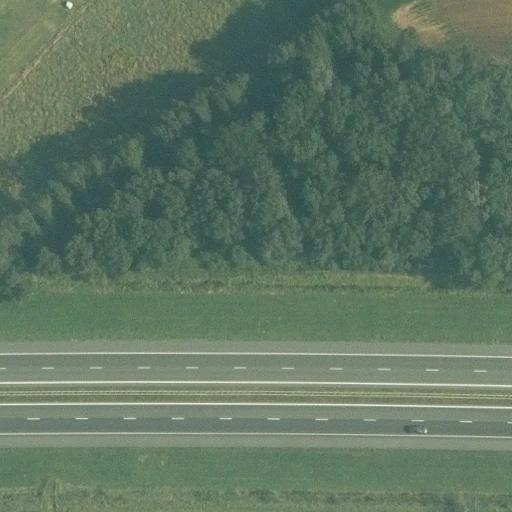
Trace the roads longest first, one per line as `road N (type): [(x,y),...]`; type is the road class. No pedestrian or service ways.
road 1 (motorway): [(0,421),(511,425)]
road 2 (motorway): [(511,374),(0,372)]
